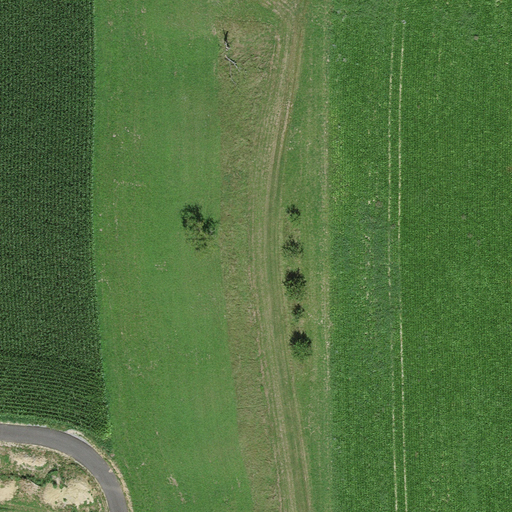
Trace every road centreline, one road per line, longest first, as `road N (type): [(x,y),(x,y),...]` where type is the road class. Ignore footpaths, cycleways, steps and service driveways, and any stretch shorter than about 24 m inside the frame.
road 1 (track): [(298,0),(264,208),(293,511)]
road 2 (unclassified): [(123,511),(98,450),(58,422),(0,409)]
